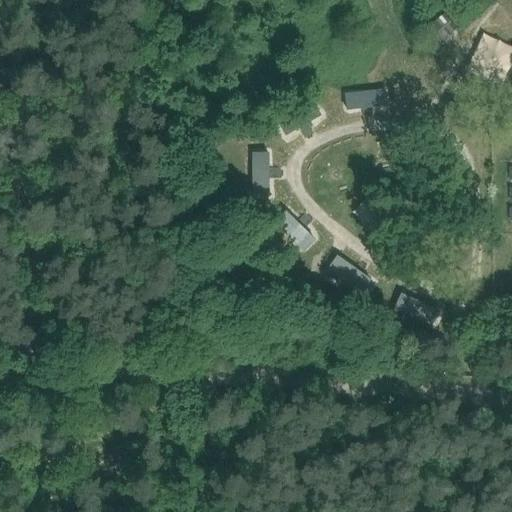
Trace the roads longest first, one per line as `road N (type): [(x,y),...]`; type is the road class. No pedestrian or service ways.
road 1 (track): [(511,396),(179,369),(36,384)]
road 2 (track): [(0,56),(31,261),(36,384)]
